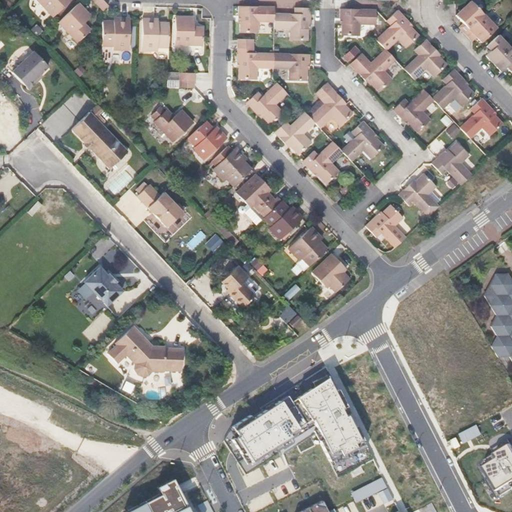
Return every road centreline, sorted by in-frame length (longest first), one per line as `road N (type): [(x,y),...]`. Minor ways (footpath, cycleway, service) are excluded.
road 1 (residential): [(257,376),(39,151)]
road 2 (residential): [(324,0),(323,61),(410,155),(330,221)]
road 3 (residential): [(330,221),(218,98),(218,0)]
road 4 (residential): [(363,313),(464,511)]
road 5 (track): [(161,441),(0,362)]
road 6 (unknown): [(244,511),(309,482),(346,489),(383,473)]
road 7 (residential): [(511,197),(392,282)]
road 8 (residential): [(428,0),(427,19),(511,109)]
road 9 (residential): [(189,422),(79,511)]
road 10 (residential): [(363,313),(257,376)]
